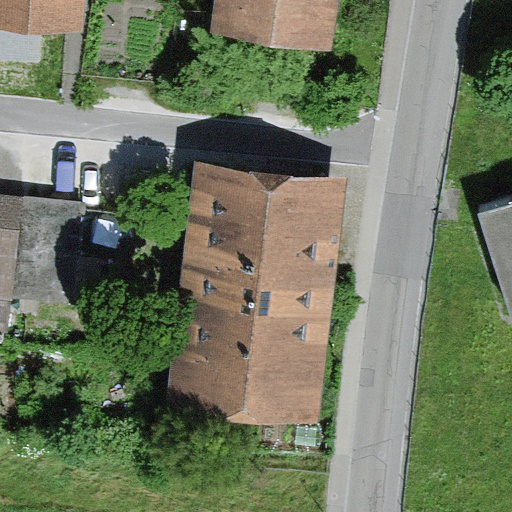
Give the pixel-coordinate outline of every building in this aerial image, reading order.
[(0,0),(0,3),(68,9),(68,0),(0,0)] [(226,0),(225,13),(321,28),(325,0),(226,0)] [(208,263),(193,385),(294,397),(315,225),(324,226),(329,189),(327,184),(323,179),(319,175),(314,173),(268,167),(267,175),(220,169),(215,207),(201,206),(194,262),(208,263)] [(511,193),(478,204),(511,309),(511,308),(511,193)] [(0,335),(4,335),(8,289),(18,199),(0,196),(0,335)] [(84,206),(18,199),(8,289),(61,295),(65,253),(79,254),(84,206)]
